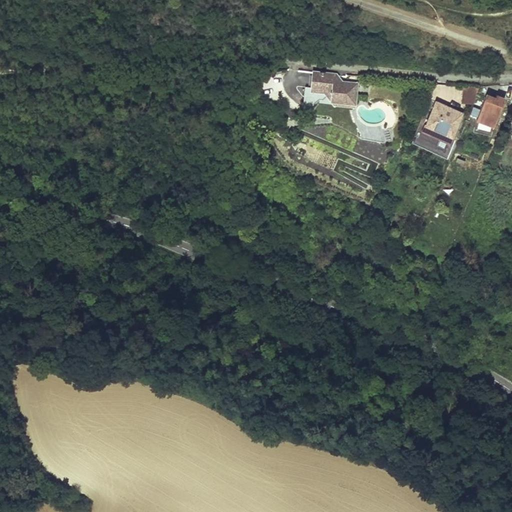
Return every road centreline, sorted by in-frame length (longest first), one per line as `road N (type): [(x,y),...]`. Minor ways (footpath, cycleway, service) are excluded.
road 1 (residential): [(511,389),(428,343),(146,233),(0,205)]
road 2 (residential): [(270,61),(511,78)]
road 3 (residential): [(511,54),(351,0)]
